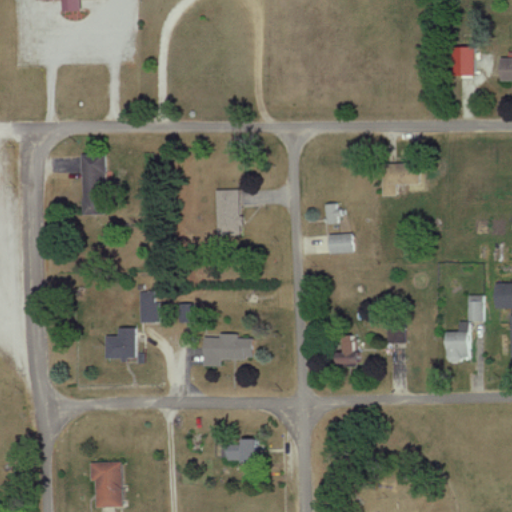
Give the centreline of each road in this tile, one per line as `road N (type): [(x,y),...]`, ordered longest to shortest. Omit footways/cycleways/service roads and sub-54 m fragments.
road 1 (residential): [(37,133),(511,131)]
road 2 (residential): [(511,400),(48,405)]
road 3 (residential): [(307,511),(293,133)]
road 4 (residential): [(50,511),(37,133)]
